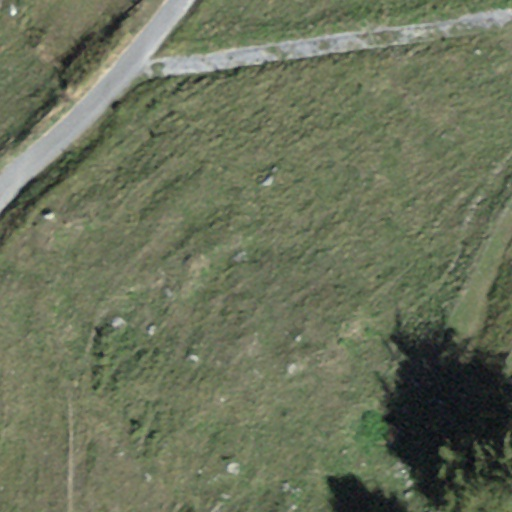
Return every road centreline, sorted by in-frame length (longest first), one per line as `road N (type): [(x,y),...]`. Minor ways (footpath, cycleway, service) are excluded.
road 1 (unknown): [(121,62),(292,51),(511,16)]
road 2 (track): [(175,0),(0,205)]
